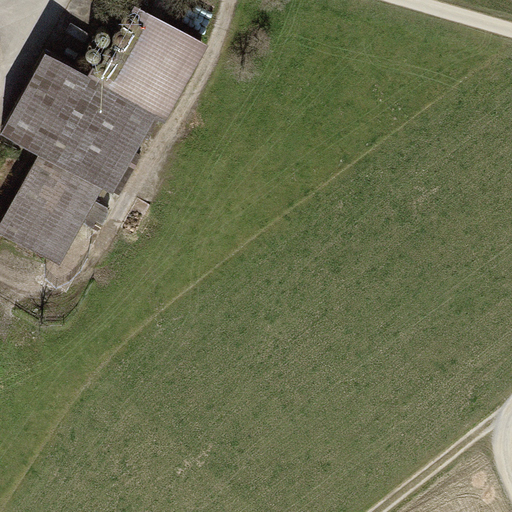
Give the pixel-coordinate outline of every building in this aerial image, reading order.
[(140,19),(139,14),(137,11),(133,9),(128,9),(125,11),(123,15),(123,20),(125,23),(129,25),(134,25),(138,23),(140,19)] [(43,150),(0,225),(0,228),(58,261),(102,183),(113,189),(114,188),(119,191),(141,152),(135,149),(196,41),(145,11),(105,81),(46,48),(2,127),(43,150)] [(112,35),(112,30),(110,26),(106,25),(101,25),(97,27),(96,31),(96,36),(98,39),(102,41),(107,41),(111,39),(112,35)] [(130,35),(130,31),(128,27),(124,25),(119,26),(115,28),(113,32),(114,36),(116,40),(120,42),(125,42),(128,39),(130,35)] [(103,51),(103,47),(100,43),(96,41),(92,41),(88,44),(86,48),(86,52),(89,56),(93,58),(97,58),(101,55),(103,51)] [(121,52),(121,47),(118,43),(114,41),(110,42),(106,44),(104,48),(104,53),(107,56),(111,58),(115,58),(119,56),(121,52)] [(111,68),(111,63),(108,60),(104,58),(100,58),(96,61),(94,65),(95,69),(97,73),(101,75),(106,74),(109,72),(111,68)]
